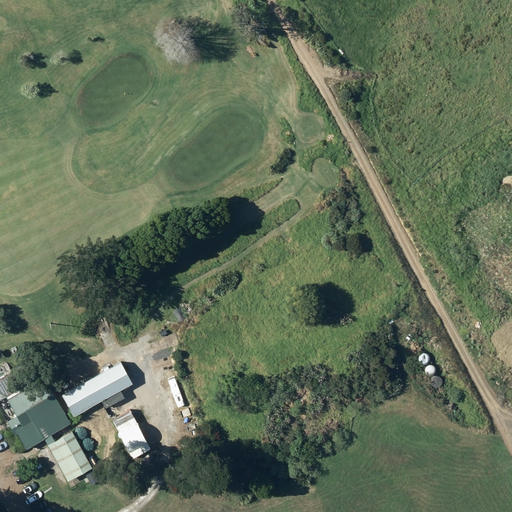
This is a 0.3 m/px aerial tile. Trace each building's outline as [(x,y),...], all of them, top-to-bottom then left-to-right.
[(205,296),(197,298),(199,305),(207,304),(205,296)] [(71,421),(32,356),(0,375),(0,398),(6,395),(17,413),(7,419),(15,433),(17,432),(26,448),(71,421)] [(120,359),(62,393),(74,415),(102,399),(106,405),(123,396),(120,389),(133,382),(120,359)] [(130,408),(111,419),(116,428),(135,417),(130,408)] [(187,412),(180,416),(191,435),(198,430),(187,412)] [(72,428),(48,441),(68,479),(92,465),(72,428)]
